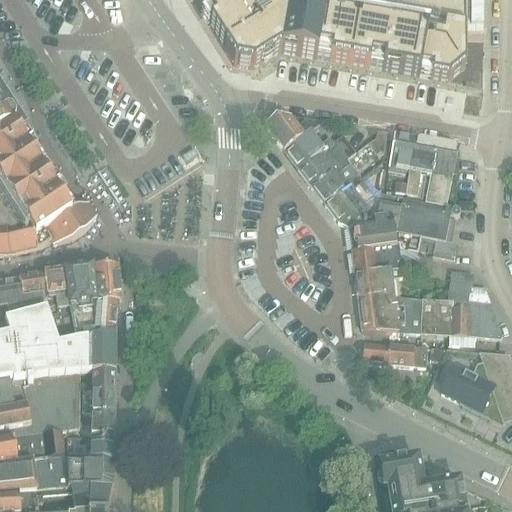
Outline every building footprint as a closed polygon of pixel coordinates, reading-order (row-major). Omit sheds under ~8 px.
[(190,0),(233,68),(252,71),(279,54),(447,84),(464,70),(464,34),(462,0),(190,0)] [(482,0),(469,0),(469,23),(482,24),(482,0)] [(0,261),(8,261),(40,254),(49,248),(51,251),(70,247),(83,238),(95,223),(86,210),(77,212),(29,139),(26,138),(20,142),(12,130),(21,124),(22,119),(0,85),(0,261)] [(264,131),(282,154),(308,135),(321,125),(290,122),(274,122),(264,131)] [(282,154),(296,173),(322,153),(325,158),(335,150),(332,146),(328,141),(318,149),(308,135),(282,154)] [(383,158),(386,137),(378,135),(378,139),(367,147),(377,161),(383,158)] [(322,153),(296,173),(309,190),(335,171),(338,174),(348,167),(345,163),(355,155),(343,138),(332,146),(335,150),(325,158),(322,153)] [(394,138),(387,175),(392,176),(404,178),(405,173),(409,173),(415,141),(394,138)] [(415,141),(409,173),(405,198),(415,200),(420,175),(430,177),(437,146),(415,141)] [(425,206),(444,209),(449,181),(450,181),(457,149),(437,146),(430,177),(425,206)] [(193,151),(181,159),(186,166),(197,158),(193,151)] [(309,190),(323,208),(349,188),(351,191),(361,184),(348,167),(338,174),(335,171),(309,190)] [(337,227),(348,231),(358,225),(375,223),(380,192),(379,192),(372,198),(361,184),(351,191),(349,188),(323,208),(337,227)] [(395,185),(394,195),(404,196),(405,186),(395,185)] [(425,206),(380,196),(375,223),(358,225),(348,231),(351,255),(396,248),(397,253),(398,254),(417,257),(420,241),(435,244),(431,260),(454,265),(453,247),(444,245),(450,220),(454,221),(455,221),(456,221),(457,220),(458,219),(459,218),(459,217),(459,216),(459,215),(458,214),(457,213),(455,212),(446,210),(444,209),(425,206)] [(351,255),(354,277),(375,275),(400,272),(398,254),(397,253),(396,248),(351,255)] [(92,270),(91,270),(93,289),(94,307),(92,340),(91,342),(114,335),(117,304),(120,303),(117,278),(117,270),(92,269),(92,270)] [(91,270),(61,275),(66,294),(93,289),(91,270)] [(354,277),(357,301),(392,295),(391,282),(401,281),(400,272),(375,275),(354,277)] [(61,275),(43,277),(48,301),(54,302),(56,319),(46,321),(56,352),(77,346),(76,342),(66,294),(61,275)] [(400,318),(399,336),(419,338),(467,341),(499,344),(501,341),(490,309),(467,307),(468,290),(471,290),(473,278),(450,276),(449,287),(447,305),(421,303),(400,302),(400,318)] [(0,343),(0,383),(11,382),(12,384),(91,374),(91,375),(114,373),(114,335),(91,342),(92,340),(76,342),(77,346),(56,352),(46,321),(56,319),(54,302),(48,301),(43,277),(18,281),(23,298),(41,295),(42,311),(3,325),(10,342),(0,343)] [(18,281),(0,283),(0,315),(3,325),(42,311),(41,295),(23,298),(18,281)] [(66,294),(76,342),(92,340),(94,307),(93,289),(66,294)] [(361,335),(396,337),(392,295),(357,301),(361,335)] [(0,343),(10,342),(3,325),(0,315),(0,343)] [(425,367),(426,353),(408,352),(363,348),(361,367),(411,373),(412,366),(425,367)] [(440,365),(445,354),(430,352),(429,364),(440,365)] [(478,357),(485,379),(511,370),(507,360),(478,357)] [(452,371),(440,396),(462,407),(460,411),(478,419),(480,416),(502,428),(501,427),(498,415),(498,414),(494,402),(511,395),(511,382),(489,391),(485,379),(481,366),(477,367),(470,380),(452,371)] [(485,379),(489,391),(511,382),(511,374),(511,370),(485,379)] [(91,375),(90,399),(114,397),(114,373),(91,375)] [(30,413),(0,416),(0,443),(29,439),(34,439),(67,434),(67,448),(78,448),(78,431),(79,376),(26,382),(27,389),(24,390),(25,398),(28,397),(30,413)] [(0,416),(30,413),(28,397),(25,398),(24,390),(22,391),(26,407),(12,410),(7,383),(0,383),(0,416)] [(511,409),(511,395),(494,402),(498,414),(511,409)] [(90,399),(90,420),(113,419),(114,397),(90,399)] [(511,423),(511,409),(498,414),(498,415),(501,427),(511,423)] [(89,440),(112,441),(113,419),(90,420),(89,440)] [(29,439),(0,443),(0,469),(37,465),(68,461),(67,448),(67,434),(34,439),(29,439)] [(88,465),(68,465),(112,467),(112,445),(89,443),(88,465)] [(0,469),(0,497),(67,488),(68,465),(68,461),(37,465),(0,469)] [(416,463),(378,470),(382,494),(386,493),(389,508),(385,511),(462,511),(458,485),(448,487),(418,473),(416,463)] [(111,488),(112,467),(68,465),(67,488),(111,488)] [(0,497),(0,511),(37,511),(37,506),(43,505),(42,498),(71,496),(73,510),(107,510),(111,488),(67,488),(0,497)]
